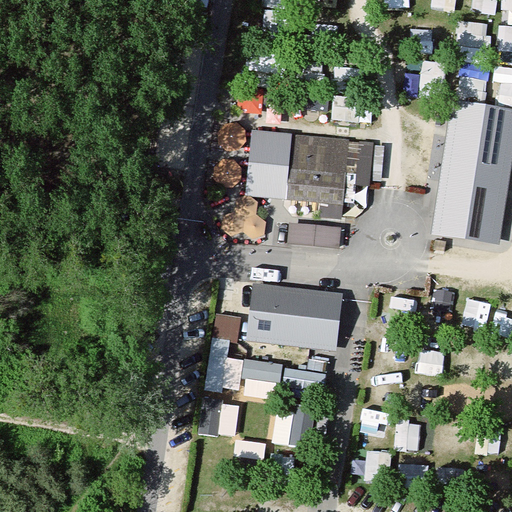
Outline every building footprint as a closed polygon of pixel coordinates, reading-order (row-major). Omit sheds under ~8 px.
[(446,43),(448,17),(424,16),(422,42),(446,43)] [(488,49),(487,19),(459,19),(459,49),(488,49)] [(511,59),(511,32),(496,31),(495,59),(511,59)] [(457,97),(485,98),(485,74),(457,73),(457,97)] [(511,165),(511,114),(453,105),(432,236),(499,246),(511,165)] [(371,187),(374,144),(253,136),(249,197),(319,202),(318,219),(342,221),(343,204),(356,205),(357,187),(371,187)] [(341,229),(289,226),(288,246),(339,249),(341,229)] [(342,294),(254,287),(249,345),(337,352),(342,294)] [(482,323),(483,301),(463,300),(462,322),(482,323)] [(217,311),(206,385),(248,391),(250,376),(281,380),(284,362),(229,355),(235,313),(217,311)] [(82,314),(27,314),(28,350),(82,349),(82,314)] [(323,387),(324,369),(283,367),(282,384),(323,387)] [(199,430),(239,432),(241,398),(201,396),(199,430)] [(423,446),(424,418),(397,418),(397,445),(423,446)] [(266,456),(268,441),(238,437),(236,453),(266,456)]
